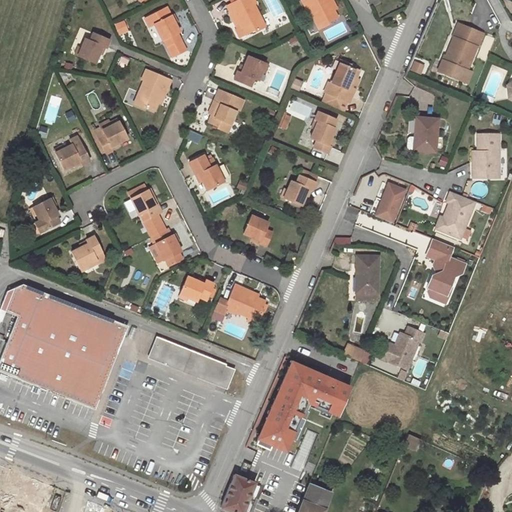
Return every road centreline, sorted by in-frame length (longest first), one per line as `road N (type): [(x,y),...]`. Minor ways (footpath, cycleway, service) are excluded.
road 1 (unclassified): [(401,52),(298,291)]
road 2 (unclassified): [(298,291),(204,511)]
road 3 (residential): [(298,291),(210,251),(161,155)]
road 4 (primary): [(0,442),(168,511)]
road 5 (residential): [(161,155),(210,41),(192,0)]
